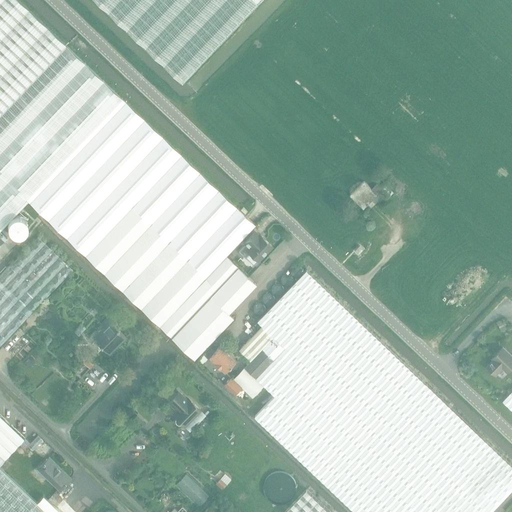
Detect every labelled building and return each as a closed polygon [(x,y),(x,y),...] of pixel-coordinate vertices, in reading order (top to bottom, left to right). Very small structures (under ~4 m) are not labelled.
[(0,0),(0,226),(26,199),(85,255),(159,326),(171,337),(238,267),(226,255),(255,225),(239,210),(17,0),(0,0)] [(96,0),(183,82),(261,0),(96,0)] [(363,181),(349,195),(363,209),(382,189),(377,184),(371,189),(363,181)] [(394,192),(385,183),(381,187),(389,196),(394,192)] [(246,243),(238,251),(253,265),(271,246),(260,235),(259,236),(254,232),(245,242),(246,243)] [(0,274),(0,345),(36,308),(72,269),(37,236),(0,274)] [(363,249),(360,246),(355,250),(358,254),(363,249)] [(228,313),(256,284),(238,267),(171,337),(194,359),(233,318),(228,313)] [(273,360),(255,379),(263,386),(274,396),(255,416),(310,469),(348,505),(350,507),(355,511),(490,511),(497,505),(511,489),(511,465),(307,270),(258,321),(262,325),(273,336),(261,349),(273,360)] [(95,299),(94,295),(93,291),(91,288),(89,285),(86,283),(83,281),(80,280),(76,280),(73,280),(69,281),(66,283),(63,285),(60,288),(59,291),(57,295),(57,298),(57,301),(58,306),(60,309),(62,312),(64,314),(68,316),(71,317),(75,318),(78,318),(82,317),(86,315),(89,313),(91,310),(93,307),(94,303),(95,299)] [(105,328),(94,339),(107,351),(116,342),(118,344),(125,336),(106,318),(101,324),(105,328)] [(501,321),(497,323),(501,331),(508,328),(506,322),(505,320),(501,321)] [(81,323),(74,331),(79,335),(86,327),(81,323)] [(230,377),(224,384),(235,394),(242,387),(252,397),(263,386),(255,379),(273,360),(261,349),(273,336),(262,325),(239,349),(250,360),(233,379),(230,377)] [(220,346),(209,357),(225,372),(236,361),(220,346)] [(495,375),(502,368),(506,372),(511,366),(511,356),(502,347),(496,353),(498,355),(486,367),(495,375)] [(82,362),(90,369),(95,363),(87,356),(82,362)] [(24,362),(29,367),(33,363),(32,362),(34,359),(32,357),(29,359),(29,358),(24,362)] [(168,383),(171,387),(180,378),(175,373),(166,382),(168,383)] [(168,401),(177,410),(173,415),(176,417),(175,419),(174,421),(176,423),(177,424),(180,424),(182,423),(184,426),(200,410),(189,399),(187,401),(177,391),(177,392),(168,383),(161,391),(169,400),(168,401)] [(511,390),(502,401),(511,410),(511,390)] [(206,406),(202,410),(206,414),(211,410),(206,406)] [(24,438),(0,415),(0,454),(4,459),(24,438)] [(38,435),(27,445),(32,450),(43,439),(38,435)] [(0,511),(60,511),(53,505),(43,495),(36,502),(0,467),(0,463),(4,459),(0,454),(0,511)] [(48,457),(37,469),(58,490),(68,480),(60,472),(62,470),(48,457)] [(186,474),(175,485),(198,507),(209,496),(186,474)] [(220,478),(215,484),(222,489),(227,484),(220,478)] [(330,511),(306,490),(292,505),(285,511),(330,511)] [(210,505),(205,510),(206,511),(213,511),(219,507),(214,503),(211,506),(210,505)]
